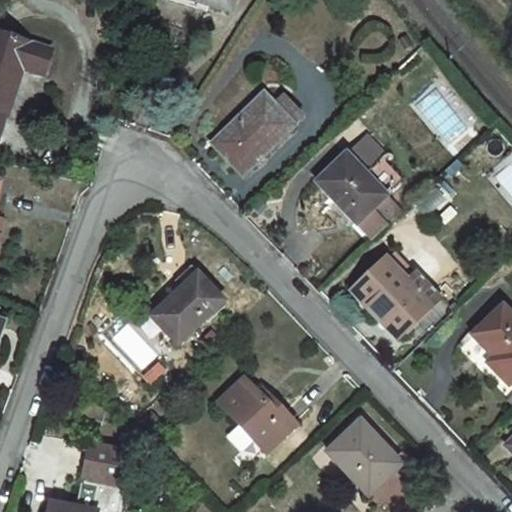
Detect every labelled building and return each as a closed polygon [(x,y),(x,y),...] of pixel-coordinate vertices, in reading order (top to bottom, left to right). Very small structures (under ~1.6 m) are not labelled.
[(195,0),(195,1),(230,12),(234,0),(195,0)] [(52,51),(0,34),(0,138),(7,116),(23,69),(44,76),(52,51)] [(216,148),(244,177),(295,127),(274,106),(265,96),(239,121),(238,129),(240,131),(235,136),(232,133),(216,148)] [(304,118),(284,97),(274,106),(295,127),(304,118)] [(347,155),(365,174),(385,154),(367,135),(347,155)] [(347,155),(318,182),(357,224),(373,241),(402,212),(386,196),(385,194),(399,180),(382,162),(367,176),(365,174),(347,155)] [(386,260),(416,291),(425,282),(395,251),(386,260)] [(386,317),(402,335),(431,307),(440,298),(425,282),(416,291),(386,260),(353,292),(381,321),(386,317)] [(178,344),(224,302),(198,274),(152,317),(178,344)] [(511,317),(503,308),(474,336),(495,358),(489,364),(509,384),(511,381),(511,317)] [(258,396),(245,381),(220,403),(266,452),(295,426),(269,398),(264,402),(258,396)] [(264,402),(269,398),(263,391),(258,396),(264,402)] [(398,462),(360,421),(328,453),(368,496),(383,483),(380,479),(398,462)] [(119,511),(131,452),(89,444),(76,508),(50,503),(48,511),(119,511)]
